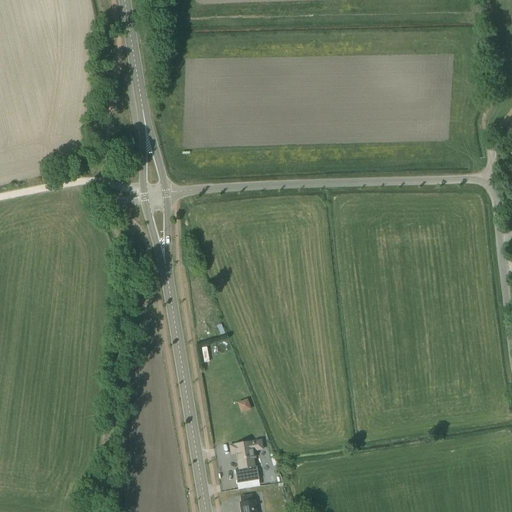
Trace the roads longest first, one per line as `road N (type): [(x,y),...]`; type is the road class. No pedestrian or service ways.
road 1 (unclassified): [(166,193),(491,180)]
road 2 (secondary): [(164,268),(205,511)]
road 3 (unclassified): [(491,180),(511,364)]
road 4 (track): [(143,197),(102,182),(0,197)]
